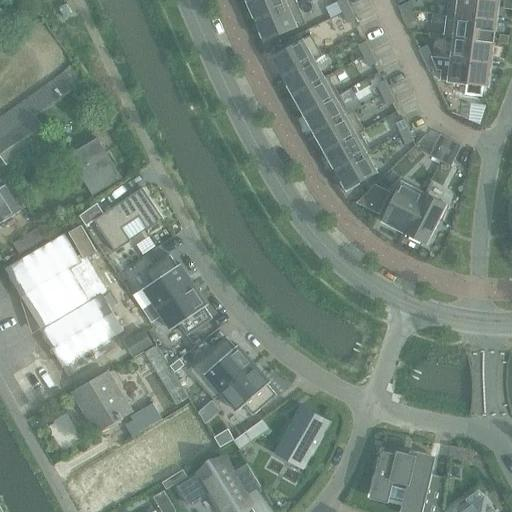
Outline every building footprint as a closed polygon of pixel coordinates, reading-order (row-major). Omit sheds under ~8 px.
[(288,8),(297,4),(295,0),(250,0),(247,2),(255,22),(288,8)] [(346,0),(342,0),(338,2),(343,13),(351,9),(346,0)] [(448,0),(447,16),(497,22),(499,0),(495,0),(448,0)] [(410,2),(399,7),(402,14),(410,11),(413,9),(410,2)] [(288,8),(255,22),(264,42),(297,28),(306,25),(297,4),(288,8)] [(351,9),(343,13),(349,23),(356,20),(351,9)] [(410,11),(402,14),(407,25),(415,22),(410,11)] [(444,37),(494,43),(497,22),(447,16),(444,37)] [(314,60),(322,55),(311,36),(302,40),(272,58),(283,77),(314,60)] [(451,60),(491,65),(494,43),(444,37),(444,38),(454,39),(451,60)] [(366,42),(359,45),(364,56),(371,53),(366,42)] [(432,57),(427,46),(420,50),(425,61),(432,57)] [(371,53),(364,56),(369,67),(376,64),(371,53)] [(314,60),(283,77),(293,96),(324,79),(328,76),(324,78),(314,61),(323,56),(322,55),(314,60)] [(437,68),(432,57),(425,61),(430,72),(437,68)] [(491,65),(451,60),(448,82),(466,84),(465,95),(482,97),(484,87),(488,87),(491,65)] [(68,68),(0,116),(0,157),(6,165),(47,136),(34,117),(80,83),(68,68)] [(339,95),(328,76),(324,79),(293,96),(304,115),(335,98),(339,95)] [(385,81),(378,85),(383,95),(390,92),(385,81)] [(390,92),(383,95),(388,106),(395,103),(390,92)] [(345,116),(354,112),(353,111),(349,113),(339,95),(335,98),(304,115),(314,134),(345,116)] [(356,135),(364,131),(354,112),(345,116),(314,134),(325,153),(356,135)] [(409,131),(404,120),(396,124),(402,134),(409,131)] [(367,154),(371,152),(361,134),(365,132),(364,131),(356,135),(325,153),(336,171),(367,154)] [(414,142),(409,131),(402,134),(407,145),(414,142)] [(440,135),(429,156),(440,162),(451,140),(440,135)] [(122,177),(105,153),(96,140),(69,158),(93,196),(122,177)] [(451,140),(440,162),(451,167),(462,146),(451,140)] [(367,154),(336,171),(347,191),(378,174),(367,155),(371,153),(371,152),(367,154)] [(404,233),(424,194),(402,183),(382,222),(404,233)] [(4,186),(0,188),(0,224),(20,212),(4,186)] [(97,204),(79,216),(86,227),(94,221),(115,253),(131,242),(130,240),(147,229),(148,231),(164,220),(143,188),(105,215),(97,204)] [(424,194),(404,233),(427,245),(447,205),(424,194)] [(41,227),(13,244),(20,255),(43,241),(48,237),(41,227)] [(83,259),(94,252),(80,227),(68,234),(80,254),(83,259)] [(42,331),(89,304),(69,269),(79,263),(75,257),(63,236),(6,270),(42,331)] [(83,259),(80,254),(75,257),(79,263),(69,269),(89,304),(102,296),(109,292),(112,299),(119,295),(94,252),(83,259)] [(153,304),(143,311),(146,316),(147,318),(194,285),(194,284),(181,264),(177,267),(170,256),(144,273),(152,284),(144,290),(153,304)] [(194,285),(147,318),(152,324),(162,318),(171,332),(179,326),(187,337),(213,319),(205,308),(208,306),(206,303),(194,285)] [(116,349),(110,338),(123,331),(105,299),(102,296),(89,304),(42,331),(41,332),(62,367),(63,367),(69,376),(116,349)] [(144,330),(124,343),(133,357),(153,345),(144,330)] [(226,338),(189,371),(213,399),(214,400),(254,364),(254,363),(238,345),(235,348),(226,338)] [(180,359),(170,367),(175,373),(185,366),(180,359)] [(254,364),(214,400),(222,394),(237,412),(245,405),(254,415),(277,396),(268,386),(271,383),(254,364)] [(109,374),(73,394),(74,394),(96,431),(96,432),(96,433),(119,419),(121,422),(123,421),(121,418),(131,413),(109,374)] [(134,421),(126,426),(135,440),(145,434),(143,431),(151,426),(162,419),(152,404),(131,416),(134,421)] [(303,470),(331,422),(330,422),(302,406),(301,405),(274,454),(275,454),(303,469),(303,470)] [(263,420),(233,442),(240,451),(269,430),(263,420)] [(135,440),(122,448),(138,474),(160,460),(169,455),(151,426),(143,431),(145,434),(135,440)] [(228,430),(214,438),(220,448),(234,440),(228,430)] [(198,447),(185,455),(190,464),(203,456),(198,447)] [(450,447),(449,458),(463,461),(465,450),(450,447)] [(377,467),(370,499),(388,504),(392,487),(406,491),(401,511),(440,511),(446,478),(432,475),(436,457),(431,456),(410,451),(409,455),(397,452),(396,455),(383,452),(380,467),(377,467)] [(201,474),(177,488),(188,506),(212,491),(225,511),(253,511),(252,509),(245,497),(261,487),(247,465),(231,475),(223,461),(201,474)] [(183,471),(162,483),(166,490),(187,478),(183,471)]
